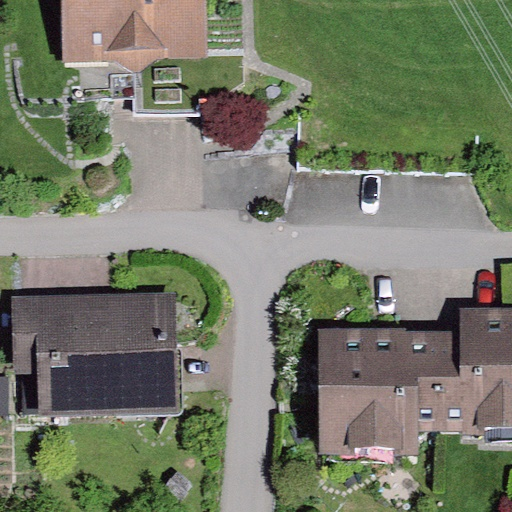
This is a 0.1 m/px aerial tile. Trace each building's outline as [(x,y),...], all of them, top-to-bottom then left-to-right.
[(62,0),(63,66),(120,64),(135,76),(141,77),(158,63),(210,61),(207,0),(62,0)] [(173,298),(13,302),(14,378),(37,377),(38,418),(175,415),(173,298)] [(460,336),(438,336),(439,435),(462,434),(462,439),(511,439),(511,312),(460,313),(460,336)] [(319,333),(319,459),(416,459),(416,435),(439,435),(438,336),(408,336),(408,333),(319,333)] [(8,378),(0,377),(0,416),(8,417),(8,378)]
